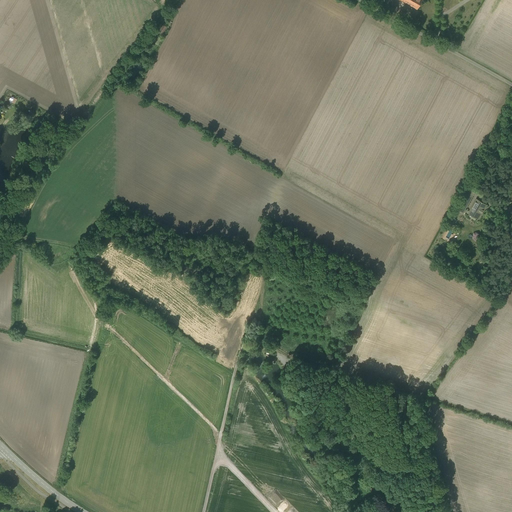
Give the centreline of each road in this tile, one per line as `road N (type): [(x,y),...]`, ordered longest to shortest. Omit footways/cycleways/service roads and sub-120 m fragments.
road 1 (unclassified): [(511,85),(357,0)]
road 2 (track): [(202,511),(239,350)]
